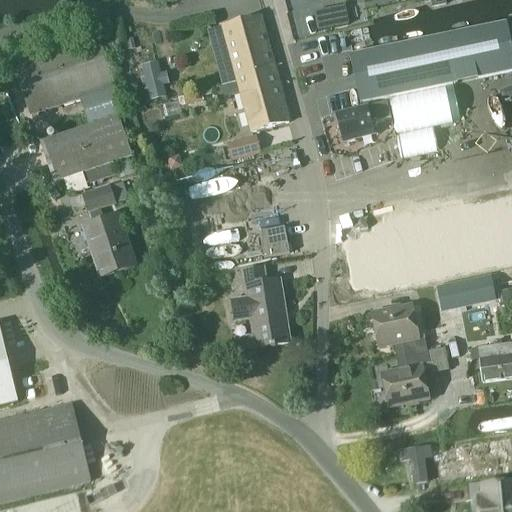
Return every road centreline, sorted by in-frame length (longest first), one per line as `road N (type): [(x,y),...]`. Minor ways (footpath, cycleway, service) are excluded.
road 1 (unclassified): [(320,452),(323,229),(268,0)]
road 2 (unclassified): [(320,452),(240,394),(82,343),(59,327),(0,184)]
